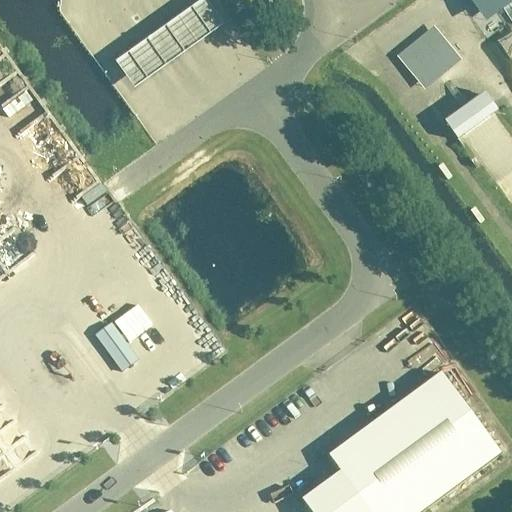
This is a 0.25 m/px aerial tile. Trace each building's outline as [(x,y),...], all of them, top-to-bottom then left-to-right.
[(467,0),(478,14),(497,0),(467,0)] [(223,30),(202,2),(113,68),(132,96),(223,30)] [(427,86),(460,58),(433,26),(399,54),(427,86)] [(481,83),(439,112),(454,133),(496,104),(481,83)] [(121,375),(137,363),(111,327),(103,333),(106,339),(98,344),(121,375)] [(328,460),(366,511),(426,511),(500,458),(441,377),(328,460)]
